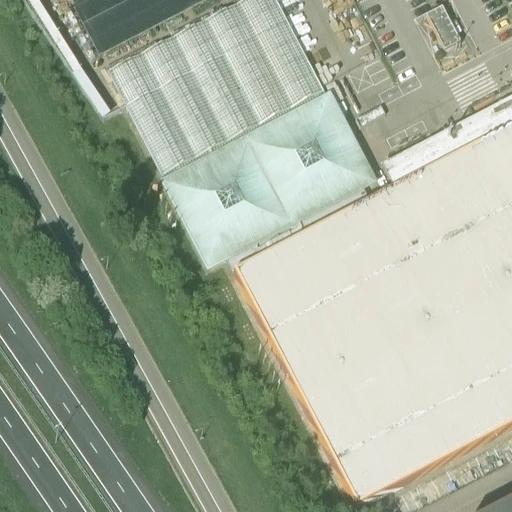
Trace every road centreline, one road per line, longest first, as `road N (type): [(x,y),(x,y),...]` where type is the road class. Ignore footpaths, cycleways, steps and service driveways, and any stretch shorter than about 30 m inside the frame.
road 1 (trunk): [(218,511),(0,118)]
road 2 (trunk): [(139,511),(0,314)]
